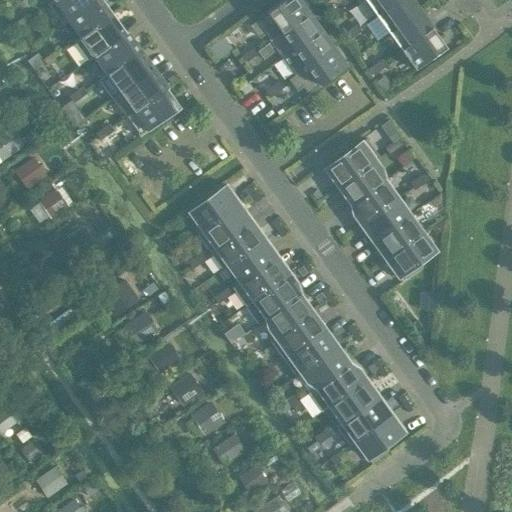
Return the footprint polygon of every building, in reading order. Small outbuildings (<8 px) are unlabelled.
[(53,0),(47,5),(61,23),(92,0),(53,0)] [(92,0),(61,23),(61,24),(67,19),(79,37),(111,15),(112,14),(102,0),(92,0)] [(269,40),(307,13),(297,0),(283,0),(267,12),(267,13),(249,25),(259,38),(264,34),(269,40)] [(364,0),(375,15),(396,0),(359,0),(357,1),(358,2),(361,0),(364,0)] [(388,33),(419,11),(411,0),(396,0),(375,15),(388,33)] [(401,50),(431,28),(419,11),(388,33),(401,50)] [(33,19),(31,17),(28,13),(22,18),(26,24),(33,19)] [(281,57),(319,30),(307,13),(269,40),(281,57)] [(79,37),(73,41),(88,60),(93,56),(124,33),(111,15),(79,37)] [(26,24),(22,18),(15,22),(20,29),(26,24)] [(361,31),(358,27),(356,24),(350,29),(354,35),(361,31)] [(439,52),(445,47),(431,28),(401,50),(415,69),(439,52)] [(354,35),(350,29),(343,34),(348,40),(354,35)] [(293,74),(331,47),(319,30),(281,57),(293,74)] [(124,33),(93,56),(106,74),(138,52),(139,51),(126,32),(124,33)] [(223,36),(208,47),(217,60),(232,49),(223,36)] [(258,54),(255,50),(253,47),(246,52),(251,58),(258,54)] [(319,85),(345,66),(331,47),(293,74),(294,75),(288,79),(297,91),(302,87),(307,94),(319,85)] [(59,56),(57,53),(55,50),(49,55),(53,61),(59,56)] [(106,74),(99,80),(111,98),(112,98),(120,93),(151,70),(138,52),(106,74)] [(251,58),(246,52),(240,56),(245,63),(251,58)] [(53,61),(49,55),(42,59),(47,66),(53,61)] [(386,66),(384,63),(381,59),(375,64),(380,70),(386,66)] [(380,70),(375,64),(368,69),(373,75),(380,70)] [(120,93),(112,98),(125,117),(164,88),(165,88),(152,69),(151,70),(120,93)] [(282,88),(280,84),(278,81),(271,86),(276,93),(282,88)] [(276,93),(271,86),(265,91),(269,97),(276,93)] [(86,93),(84,90),(82,87),(75,92),(80,98),(86,93)] [(164,88),(125,117),(139,136),(173,112),(180,107),(165,88),(164,88)] [(80,98),(75,92),(69,96),(73,103),(80,98)] [(113,130),(111,127),(109,124),(102,129),(107,135),(113,130)] [(13,127),(0,136),(0,149),(4,147),(10,156),(25,145),(13,127)] [(107,135),(102,129),(96,134),(100,140),(107,135)] [(338,186),(379,157),(365,139),(325,168),(338,186)] [(402,145),(400,142),(397,139),(391,143),(396,150),(402,145)] [(396,150),(391,143),(384,148),(389,154),(396,150)] [(26,189),(46,175),(33,157),(13,171),(26,189)] [(351,204),(383,180),(377,171),(382,168),(376,160),(379,157),(338,186),(351,204)] [(427,180),(425,177),(423,174),(416,179),(421,185),(427,180)] [(421,185),(416,179),(410,183),(415,190),(421,185)] [(359,224),(396,197),(383,180),(351,204),(357,212),(352,216),(359,224)] [(255,192),(250,184),(245,187),(251,195),(255,192)] [(226,185),(189,212),(202,229),(202,230),(239,203),(226,185)] [(49,220),(68,207),(55,188),(36,201),(49,220)] [(261,199),(255,192),(251,195),(256,202),(261,199)] [(376,239),(409,215),(396,197),(359,224),(365,233),(369,230),(376,239)] [(436,205),(431,199),(425,204),(429,210),(436,205)] [(202,229),(196,233),(196,234),(209,252),(248,224),(241,215),(246,212),(239,203),(202,230),(202,229)] [(384,259),(421,232),(409,215),(376,239),(382,247),(378,251),(384,259)] [(280,227),(275,219),(270,222),(276,230),(280,227)] [(442,220),(430,228),(435,235),(441,231),(442,220)] [(73,254),(92,239),(79,222),(60,236),(73,254)] [(248,224),(209,252),(222,269),(222,270),(228,265),(227,265),(265,238),(258,229),(254,232),(248,224)] [(286,234),(280,227),(276,230),(281,237),(286,234)] [(417,263),(434,251),(421,232),(384,259),(397,278),(403,274),(406,278),(420,267),(417,263)] [(183,243),(179,237),(172,241),(177,248),(183,243)] [(265,238),(227,265),(228,265),(240,282),(273,259),(267,250),(271,247),(265,238)] [(205,259),(203,256),(200,253),(194,258),(198,264),(205,259)] [(305,262),(300,254),(296,257),(301,265),(305,262)] [(198,264),(194,258),(188,262),(192,268),(198,264)] [(240,282),(232,288),(245,306),(290,273),(284,264),(279,267),(273,259),(240,282)] [(311,269),(305,262),(301,265),(307,272),(311,269)] [(290,273),(245,306),(257,323),(258,324),(266,318),(265,317),(298,294),(292,285),(296,282),(290,273)] [(119,313),(136,301),(122,280),(105,292),(119,313)] [(230,294),(228,291),(226,288),(219,293),(224,298),(230,294)] [(331,297),(325,289),(321,292),(327,300),(331,297)] [(397,298),(392,292),(385,296),(390,303),(397,298)] [(224,298),(219,293),(213,297),(217,303),(224,298)] [(298,294),(265,317),(266,318),(278,334),(278,335),(311,311),(298,294)] [(336,304),(331,297),(327,300),(332,307),(336,304)] [(278,334),(269,340),(270,341),(283,358),(324,329),(311,311),(278,335),(278,334)] [(137,345),(157,332),(144,312),(123,325),(137,345)] [(356,332),(351,324),(346,327),(352,335),(356,332)] [(324,329),(283,358),(295,376),(296,376),(299,374),(299,373),(336,346),(324,329)] [(362,339),(356,332),(352,335),(357,342),(362,339)] [(160,375),(181,360),(167,341),(146,355),(160,375)] [(336,346),(299,373),(299,374),(305,382),(310,379),(316,387),(316,388),(349,364),(336,346)] [(277,372),(272,366),(269,362),(263,367),(270,377),(277,372)] [(316,387),(307,393),(308,393),(321,411),(329,406),(329,405),(366,378),(360,369),(355,373),(349,364),(316,388),(316,387)] [(181,406),(202,391),(188,373),(168,387),(181,406)] [(366,378),(329,405),(329,406),(341,422),(341,423),(374,399),(368,390),(372,387),(366,378)] [(297,401),(292,394),(286,399),(291,405),(297,401)] [(341,422),(335,426),(335,427),(348,444),(349,445),(354,441),(354,440),(391,413),(385,404),(381,408),(374,399),(341,423),(341,422)] [(302,407),(297,401),(291,405),(295,412),(302,407)] [(202,433),(221,421),(210,403),(190,416),(202,433)] [(17,426),(23,422),(10,405),(0,411),(0,434),(15,423),(17,426)] [(391,413),(354,440),(354,441),(367,458),(368,457),(371,461),(386,450),(383,446),(404,431),(391,413)] [(331,434),(329,431),(327,428),(320,433),(325,439),(331,434)] [(325,439),(320,433),(314,437),(319,444),(325,439)] [(223,465),(244,451),(233,434),(211,448),(223,465)] [(28,466),(45,454),(33,438),(16,450),(28,466)] [(340,460),(335,453),(329,458),(333,465),(340,460)] [(250,495),(268,483),(255,465),(237,477),(250,495)] [(46,498),(66,483),(54,466),(34,481),(46,498)] [(92,485),(85,490),(90,497),(97,492),(92,485)] [(252,511),(287,511),(276,495),(252,511)] [(80,511),(72,500),(55,511),(80,511)]
